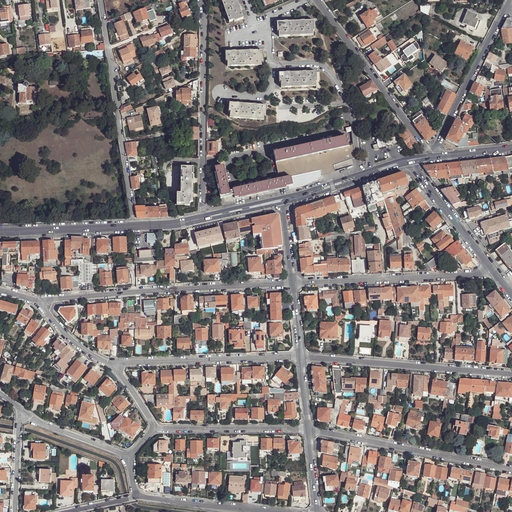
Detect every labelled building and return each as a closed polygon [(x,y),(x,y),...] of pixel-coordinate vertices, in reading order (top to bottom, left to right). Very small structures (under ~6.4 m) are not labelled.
[(45,0),(46,9),(57,8),(56,1),(55,1),(54,0),(45,0)] [(84,0),(74,0),(76,11),(86,9),(84,0)] [(92,0),(84,0),(86,9),(90,9),(90,6),(93,6),(92,0)] [(236,19),(237,20),(243,18),(240,9),(238,6),(236,0),(221,0),(229,22),(233,20),(236,19)] [(357,0),(346,6),(347,9),(359,3),(357,0)] [(185,7),(183,3),(183,2),(179,4),(181,9),(179,10),(182,18),(190,14),(187,7),(187,6),(185,7)] [(420,13),(428,17),(429,15),(427,14),(430,4),(420,4),(420,13)] [(20,18),(27,17),(30,16),(28,5),(18,7),(20,18)] [(133,13),(135,17),(137,24),(149,19),(150,22),(157,20),(153,12),(153,10),(151,11),(150,7),(149,6),(144,8),(144,9),(133,13)] [(378,17),(373,10),(371,11),(369,12),(374,20),(376,19),(376,18),(378,17)] [(133,13),(132,11),(124,14),(126,19),(126,20),(135,17),(133,13)] [(374,20),(369,12),(369,11),(359,17),(366,27),(372,23),(375,21),(374,20)] [(477,15),(467,11),(462,24),(474,29),(478,20),(476,19),(477,15)] [(4,12),(0,12),(0,23),(7,23),(8,23),(7,12),(4,12)] [(507,19),(501,30),(503,44),(511,43),(511,29),(511,19),(507,19)] [(129,37),(122,21),(114,24),(116,30),(117,29),(118,31),(117,32),(120,41),(129,37)] [(278,29),(279,32),(279,37),(313,35),(313,31),(313,28),(314,27),(314,21),(304,21),(300,21),(287,22),(284,22),(277,22),(277,29),(278,29)] [(158,30),(160,35),(162,38),(173,34),(170,25),(158,30)] [(81,38),(79,38),(80,43),(93,42),(92,31),(82,32),(81,32),(81,38)] [(369,31),(360,37),(366,46),(375,40),(369,31)] [(51,43),(49,34),(40,35),(38,36),(40,46),(51,45),(51,43)] [(158,43),(156,37),(155,34),(149,37),(146,38),(146,36),(140,39),(144,48),(150,46),(158,43)] [(393,43),(397,50),(410,40),(406,34),(393,43)] [(79,38),(79,35),(68,37),(69,48),(75,47),(75,46),(80,45),(80,43),(79,38)] [(387,44),(392,53),(397,50),(393,43),(388,35),(383,38),(387,44)] [(185,36),(184,47),(185,47),(195,47),(196,47),(196,38),(196,37),(185,36)] [(366,46),(360,37),(357,38),(363,48),(366,46)] [(362,52),(364,55),(369,51),(369,52),(380,46),(381,47),(382,46),(383,46),(387,44),(383,38),(379,40),(362,52)] [(461,42),(458,49),(456,51),(455,54),(468,60),(470,55),(472,51),(473,48),(474,47),(461,41),(461,42)] [(54,44),(51,45),(52,53),(55,53),(55,52),(59,51),(59,50),(65,50),(64,44),(62,44),(62,42),(54,43),(54,44)] [(123,63),(132,59),(132,58),(136,57),(132,44),(127,46),(127,48),(124,50),(118,52),(123,63)] [(2,46),(0,46),(0,56),(8,55),(7,45),(2,46)] [(195,47),(185,47),(185,52),(185,56),(182,56),(182,57),(182,60),(182,61),(185,61),(186,60),(186,57),(195,57),(195,47)] [(16,57),(25,56),(23,48),(15,50),(16,57)] [(149,58),(148,59),(149,61),(151,65),(153,67),(153,68),(154,68),(158,66),(161,65),(158,61),(166,55),(162,49),(150,57),(149,58)] [(261,65),(261,60),(261,57),(263,57),(263,51),(252,51),(249,51),(235,51),(232,51),(225,52),(226,58),(227,58),(227,61),(227,66),(261,65)] [(368,56),(374,65),(381,60),(375,51),(368,56)] [(489,53),(487,59),(494,63),(497,64),(500,59),(489,53)] [(407,54),(402,57),(405,61),(405,62),(406,63),(411,60),(407,54)] [(440,60),(436,66),(443,71),(445,68),(445,67),(446,68),(449,64),(436,55),(430,64),(435,68),(435,67),(431,64),(436,56),(440,60)] [(435,67),(436,66),(440,60),(436,56),(431,64),(435,67)] [(372,67),(374,70),(377,68),(381,73),(390,66),(385,58),(381,60),(374,65),(372,67)] [(490,71),(492,65),(485,62),(482,67),(490,71)] [(158,66),(154,68),(156,74),(161,72),(162,76),(172,72),(169,66),(160,70),(158,66)] [(183,69),(177,72),(180,78),(186,75),(183,69)] [(494,79),(504,81),(506,72),(497,70),(496,70),(495,73),(494,79)] [(315,86),(315,81),(315,78),(316,78),(316,72),(306,72),(302,72),(289,73),(286,73),(279,73),(279,80),(281,80),(281,83),(281,88),(315,86)] [(139,81),(143,79),(140,74),(136,77),(134,74),(127,79),(132,86),(139,81)] [(384,83),(387,87),(394,82),(399,78),(396,74),(384,83)] [(404,75),(399,78),(394,82),(396,86),(395,87),(400,94),(403,92),(412,86),(404,75)] [(167,90),(176,86),(173,80),(171,76),(163,80),(165,84),(164,84),(167,90)] [(199,91),(199,80),(191,84),(193,87),(193,91),(199,91)] [(441,86),(445,88),(448,89),(451,83),(445,80),(441,86)] [(378,90),(372,81),(370,82),(359,88),(362,94),(363,95),(364,97),(372,93),(378,90)] [(474,83),(469,93),(479,97),(484,88),(474,83)] [(34,89),(31,89),(27,89),(27,88),(28,87),(28,86),(28,85),(27,84),(26,84),(24,84),(24,86),(18,85),(18,94),(20,94),(19,104),(26,105),(26,102),(33,103),(34,89)] [(361,94),(362,94),(359,88),(353,91),(356,97),(361,95),(361,94)] [(181,91),(180,91),(176,92),(176,101),(184,101),(190,101),(191,101),(191,90),(181,89),(181,91)] [(442,100),(451,105),(456,96),(445,90),(440,99),(440,100),(442,100)] [(165,95),(164,95),(151,101),(153,105),(166,102),(165,95)] [(446,115),(451,105),(442,100),(437,109),(437,110),(446,115)] [(502,100),(490,102),(489,102),(490,109),(493,109),(494,112),(500,112),(500,108),(503,108),(502,100)] [(129,103),(123,106),(126,111),(132,109),(129,103)] [(264,120),(264,116),(264,112),(266,113),(266,106),(256,105),(253,105),(239,104),(236,103),(229,103),(229,110),(230,110),(230,113),(230,118),(264,120)] [(471,104),(463,105),(460,112),(472,110),(471,104)] [(137,113),(144,110),(143,105),(135,109),(137,113)] [(160,117),(158,107),(147,109),(151,126),(161,124),(160,121),(160,120),(159,121),(159,119),(160,117)] [(129,129),(135,128),(143,126),(141,115),(127,118),(129,129)] [(412,122),(426,141),(435,134),(432,130),(428,125),(424,119),(421,115),(414,120),(412,122)] [(469,127),(471,128),(475,119),(466,115),(463,119),(461,124),(469,127)] [(434,120),(428,125),(432,130),(438,126),(434,120)] [(466,135),(469,127),(461,124),(455,120),(445,140),(450,142),(458,146),(464,134),(466,135)] [(198,140),(198,128),(188,128),(188,140),(198,140)] [(418,145),(406,128),(402,130),(403,131),(399,134),(409,148),(411,146),(413,148),(418,145)] [(459,147),(467,147),(467,140),(466,135),(464,134),(458,146),(459,147)] [(478,146),(477,134),(473,134),(473,139),(467,140),(467,147),(478,146)] [(377,145),(379,149),(392,144),(389,135),(376,139),(377,145)] [(273,153),(275,162),(348,146),(348,144),(346,137),(273,153)] [(137,157),(136,142),(126,143),(126,150),(127,152),(127,157),(137,157)] [(207,142),(207,155),(220,155),(220,152),(217,152),(217,142),(207,142)] [(292,185),(293,187),(301,185),(329,174),(335,172),(334,168),(333,165),(355,158),(353,143),(348,144),(348,146),(275,162),(278,177),(290,174),(291,177),(292,185)] [(198,156),(198,146),(190,146),(190,157),(192,156),(198,156)] [(505,158),(490,159),(493,172),(504,171),(508,170),(508,169),(505,158)] [(490,159),(475,161),(478,174),(479,176),(479,177),(480,180),(495,178),(494,176),(494,175),(494,174),(493,172),(490,159)] [(475,161),(460,162),(463,175),(469,175),(478,174),(475,161)] [(460,162),(446,164),(449,176),(460,175),(463,175),(460,162)] [(446,164),(435,165),(438,178),(438,179),(447,178),(449,178),(449,176),(446,164)] [(431,178),(439,189),(443,186),(436,179),(438,179),(438,178),(435,165),(423,166),(431,178)] [(221,197),(230,195),(229,192),(224,166),(215,168),(221,197)] [(184,204),(189,204),(190,204),(190,203),(191,202),(192,202),(191,197),(192,193),(192,182),(192,179),(192,167),(181,167),(181,171),(182,171),(182,179),(181,179),(181,182),(182,182),(182,190),(181,190),(181,193),(181,194),(184,194),(184,197),(184,199),(177,198),(177,204),(184,204)] [(405,169),(391,173),(392,177),(404,173),(408,185),(414,182),(405,169)] [(377,182),(381,194),(407,185),(408,185),(404,173),(392,177),(390,177),(385,179),(377,182)] [(460,175),(449,176),(449,178),(450,180),(458,179),(459,185),(465,184),(464,178),(461,179),(460,175)] [(131,178),(132,190),(140,189),(138,177),(131,178)] [(274,189),(292,185),(291,177),(279,179),(233,189),(233,191),(234,194),(235,198),(274,189)] [(377,182),(362,187),(367,205),(368,206),(368,207),(369,210),(376,207),(375,204),(374,202),(382,199),(381,194),(377,182)] [(383,201),(397,196),(396,194),(401,192),(405,199),(410,195),(407,185),(381,194),(382,199),(383,201)] [(367,205),(362,187),(350,191),(355,209),(365,205),(367,205)] [(445,189),(441,190),(449,201),(453,199),(457,197),(461,196),(453,187),(445,189)] [(405,199),(408,202),(419,193),(416,190),(410,195),(405,199)] [(346,199),(349,210),(355,209),(350,191),(344,193),(346,199)] [(424,201),(430,208),(433,206),(422,191),(419,193),(424,201)] [(397,196),(400,208),(408,202),(405,199),(401,192),(396,194),(397,196)] [(419,193),(408,202),(412,207),(414,209),(419,205),(424,201),(419,193)] [(395,236),(396,239),(398,237),(401,234),(407,230),(408,230),(406,225),(403,216),(400,208),(397,196),(383,201),(387,214),(388,215),(388,217),(391,226),(395,236)] [(327,213),(337,209),(335,203),(333,197),(330,198),(322,201),(326,215),(327,214),(327,213)] [(492,211),(508,207),(506,200),(491,204),(492,211)] [(314,219),(326,215),(322,201),(310,205),(314,219)] [(419,205),(424,212),(430,208),(424,201),(419,205)] [(400,208),(403,216),(408,213),(406,211),(412,207),(408,202),(400,208)] [(310,240),(308,228),(306,228),(306,227),(307,227),(306,220),(313,219),(314,219),(310,205),(297,209),(295,212),(297,228),(298,242),(310,240)] [(482,213),(480,206),(467,210),(469,220),(479,217),(478,214),(482,213)] [(137,219),(148,218),(147,208),(135,209),(137,218),(137,219)] [(148,218),(161,218),(160,211),(159,208),(147,208),(148,218)] [(278,247),(282,246),(279,215),(272,210),(269,211),(251,215),(251,220),(252,231),(253,234),(253,235),(261,234),(263,250),(264,250),(271,249),(278,249),(278,247)] [(433,229),(441,222),(438,219),(433,213),(425,221),(433,229)] [(497,231),(510,227),(506,215),(480,224),(482,229),(483,229),(485,233),(487,232),(489,239),(499,236),(497,231)] [(348,229),(354,227),(351,216),(340,219),(344,230),(348,229)] [(385,228),(391,226),(388,217),(381,220),(385,228)] [(251,220),(237,223),(239,234),(250,232),(252,231),(251,220)] [(239,234),(237,223),(223,226),(225,239),(233,237),(234,240),(237,239),(237,242),(240,241),(239,235),(239,234)] [(389,239),(395,236),(391,226),(385,228),(389,239)] [(196,233),(195,234),(196,237),(197,241),(198,246),(223,240),(220,228),(196,233)] [(407,230),(401,234),(402,247),(405,247),(406,244),(413,240),(412,238),(410,235),(407,230)] [(440,251),(445,247),(452,242),(448,237),(447,237),(443,232),(432,240),(440,251)] [(366,256),(365,246),(365,244),(365,240),(365,237),(361,237),(361,235),(354,236),(354,238),(349,238),(351,257),(366,256)] [(83,249),(83,239),(83,237),(71,237),(71,241),(71,249),(83,249)] [(113,239),(109,239),(109,253),(126,252),(126,238),(113,239)] [(109,253),(109,239),(97,239),(97,246),(97,252),(109,253)] [(39,241),(21,242),(22,254),(30,253),(39,253),(39,241)] [(53,241),(43,241),(44,260),(55,260),(54,253),(54,244),(54,241),(53,241)] [(71,241),(65,241),(65,257),(71,257),(73,257),(73,253),(71,253),(71,249),(71,241)] [(16,242),(3,243),(2,258),(2,267),(2,271),(7,271),(7,254),(8,253),(16,253),(16,252),(16,248),(16,242)] [(187,261),(187,256),(198,255),(197,250),(188,251),(187,242),(181,242),(182,245),(175,246),(175,250),(165,250),(165,261),(165,266),(175,266),(175,265),(181,265),(181,267),(181,271),(189,270),(193,270),(192,260),(187,261)] [(299,245),(300,259),(310,258),(309,256),(308,248),(308,247),(310,247),(310,242),(305,243),(305,244),(299,245)] [(463,251),(456,242),(446,250),(453,258),(454,257),(457,255),(465,264),(465,265),(471,261),(471,260),(463,251)] [(511,252),(505,243),(496,250),(511,271),(511,252)] [(218,251),(218,254),(221,253),(226,253),(227,253),(226,245),(224,246),(225,251),(218,251)] [(463,251),(471,260),(475,266),(477,265),(465,249),(463,251)] [(156,250),(134,252),(134,262),(156,261),(156,250)] [(453,258),(446,250),(442,253),(444,255),(449,261),(453,258)] [(374,253),(368,253),(370,271),(381,271),(379,253),(374,253)] [(390,269),(401,269),(400,255),(389,256),(390,269)] [(461,266),(465,264),(457,255),(454,257),(455,258),(458,262),(461,266)] [(71,257),(65,257),(65,267),(79,266),(79,260),(73,261),(73,257),(71,257)] [(412,268),(412,258),(406,258),(406,257),(404,257),(404,269),(412,268)] [(266,267),(265,265),(261,265),(260,258),(248,259),(249,273),(262,272),(262,275),(266,275),(266,267)] [(310,258),(300,259),(301,271),(304,273),(314,273),(313,266),(312,258),(311,258),(310,258)] [(211,260),(208,260),(204,261),(205,273),(219,272),(219,266),(219,259),(211,260)] [(337,259),(327,260),(327,263),(327,272),(339,272),(339,260),(338,259),(337,259)] [(433,259),(427,264),(430,270),(437,266),(435,263),(433,259)] [(79,260),(79,266),(79,273),(79,277),(79,280),(79,283),(84,283),(91,283),(91,278),(96,278),(97,264),(92,265),(84,265),(84,260),(79,260)] [(349,260),(339,260),(339,272),(349,271),(349,265),(349,260)] [(469,269),(471,269),(475,266),(471,260),(471,261),(465,265),(469,269)] [(165,261),(156,261),(156,265),(156,269),(166,269),(165,266),(165,261)] [(152,274),(156,274),(156,269),(156,265),(137,266),(137,274),(136,278),(142,277),(142,275),(145,275),(146,275),(146,274),(152,273),(152,274)] [(175,268),(175,266),(165,266),(166,269),(165,273),(170,273),(170,279),(170,284),(175,284),(175,268)] [(268,267),(266,267),(266,275),(280,274),(281,273),(281,266),(268,267)] [(30,268),(29,274),(18,273),(17,275),(29,276),(29,282),(33,282),(33,277),(36,277),(35,270),(35,269),(30,268)] [(51,268),(44,269),(41,269),(42,274),(40,274),(40,283),(45,282),(45,280),(51,280),(51,282),(56,281),(56,273),(52,273),(51,268)] [(117,275),(129,274),(128,270),(128,268),(117,269),(117,271),(116,271),(117,277),(117,275)] [(104,269),(99,270),(101,286),(112,285),(111,273),(104,273),(104,269)] [(129,283),(129,274),(117,275),(117,277),(117,284),(119,284),(120,285),(121,285),(123,284),(124,284),(125,284),(127,284),(128,283),(129,283)] [(29,276),(17,275),(17,285),(22,286),(22,287),(28,287),(28,289),(33,289),(33,282),(29,282),(29,276)] [(79,291),(79,287),(79,283),(79,280),(79,277),(74,278),(74,281),(72,281),(71,277),(60,278),(61,289),(72,288),(72,292),(74,291),(79,291)] [(385,285),(380,285),(381,288),(380,289),(381,299),(392,299),(392,288),(385,288),(385,285)] [(443,294),(443,296),(446,296),(448,296),(453,296),(453,286),(443,286),(443,294)] [(408,303),(411,303),(411,287),(398,288),(398,303),(402,303),(408,303)] [(411,303),(419,302),(419,298),(418,287),(411,287),(411,303)] [(418,287),(419,298),(421,298),(430,298),(430,287),(418,287)] [(378,300),(381,300),(381,299),(380,289),(368,289),(369,301),(378,300)] [(323,294),(319,295),(320,301),(323,301),(323,299),(332,298),(333,307),(340,306),(338,291),(323,292),(323,294)] [(345,309),(354,308),(354,302),(353,291),(343,292),(345,309)] [(365,291),(354,292),(355,302),(355,303),(356,302),(366,302),(365,291)] [(489,302),(493,308),(502,301),(495,291),(490,295),(486,298),(489,302)] [(271,321),(282,321),(281,293),(270,294),(271,305),(271,315),(271,321)] [(440,310),(443,310),(443,307),(448,307),(448,296),(446,296),(443,296),(443,294),(438,294),(438,306),(439,309),(440,310)] [(242,295),(231,296),(232,311),(243,311),(243,305),(242,296),(242,295)] [(302,296),(303,306),(305,305),(306,310),(317,309),(316,295),(302,296)] [(475,295),(462,295),(463,308),(464,308),(476,308),(475,295)] [(215,306),(215,308),(226,308),(226,303),(226,296),(215,297),(215,306)] [(205,307),(215,306),(215,297),(199,298),(199,302),(200,308),(200,309),(205,309),(205,307)] [(255,308),(259,308),(259,297),(252,298),(252,297),(247,297),(248,308),(255,308)] [(192,298),(181,299),(182,311),(193,311),(193,308),(193,302),(192,298)] [(157,300),(157,310),(160,310),(168,309),(168,299),(157,300)] [(155,312),(157,312),(157,310),(157,300),(149,301),(149,302),(143,303),(144,313),(145,313),(155,312)] [(502,301),(493,308),(501,318),(510,311),(502,301)] [(8,303),(5,312),(15,315),(18,307),(8,303)] [(92,314),(92,315),(107,314),(107,304),(92,305),(92,314)] [(109,305),(109,313),(120,313),(120,304),(115,304),(115,305),(109,305)] [(76,318),(75,307),(64,307),(60,308),(58,312),(61,315),(69,324),(76,318)] [(17,319),(26,325),(33,313),(29,310),(28,312),(23,309),(17,319)] [(136,327),(141,327),(141,317),(136,317),(136,314),(130,314),(130,317),(125,317),(125,319),(125,323),(129,323),(129,322),(136,322),(136,324),(136,327)] [(511,333),(511,332),(511,314),(507,319),(508,320),(503,324),(511,333)] [(154,325),(157,325),(157,321),(146,322),(146,317),(141,317),(141,327),(145,326),(148,326),(151,326),(154,325)] [(24,327),(26,325),(17,319),(15,322),(24,327)] [(483,321),(483,322),(489,331),(492,328),(485,319),(483,321)] [(31,320),(26,329),(33,333),(38,324),(31,320)] [(396,325),(395,339),(399,339),(399,337),(407,338),(411,338),(412,326),(412,322),(408,322),(408,326),(398,325),(396,325)] [(324,339),(330,338),(336,338),(336,323),(320,323),(320,339),(324,339)] [(384,336),(390,337),(390,333),(390,329),(391,326),(391,324),(379,323),(378,338),(383,338),(384,336)] [(444,323),(441,323),(440,333),(451,334),(451,332),(452,323),(444,323)] [(92,336),(92,331),(92,327),(92,324),(83,324),(81,324),(81,335),(92,336)] [(281,332),(281,327),(281,324),(270,325),(270,328),(271,336),(277,335),(277,337),(282,337),(281,332)] [(223,325),(213,326),(213,338),(223,338),(223,325)] [(359,338),(360,339),(365,339),(365,337),(371,338),(372,327),(360,326),(359,338)] [(41,344),(44,340),(50,333),(43,327),(33,341),(39,346),(41,344)] [(171,327),(158,327),(158,338),(171,338),(171,327)] [(492,328),(489,331),(489,334),(489,336),(489,337),(488,344),(488,347),(491,347),(499,347),(499,344),(497,340),(495,340),(495,338),(494,336),(497,334),(495,331),(493,328),(492,328)] [(26,329),(24,332),(31,337),(33,333),(26,329)] [(207,329),(196,329),(196,341),(207,340),(207,329)] [(429,340),(430,330),(418,329),(417,339),(429,340)] [(141,330),(135,330),(135,337),(135,338),(140,338),(140,336),(145,336),(145,330),(141,330)] [(140,336),(140,338),(140,340),(149,340),(151,338),(150,336),(151,330),(145,330),(145,336),(140,336)] [(242,340),(242,330),(229,331),(230,343),(234,343),(242,343),(242,340)] [(259,333),(256,333),(255,336),(254,336),(254,341),(255,341),(256,341),(256,345),(264,345),(263,331),(263,330),(261,330),(258,330),(259,333)] [(283,332),(281,332),(282,337),(277,337),(277,335),(271,336),(271,339),(271,341),(284,341),(283,332)] [(102,336),(100,336),(98,336),(98,347),(100,348),(102,348),(106,348),(106,350),(110,350),(111,344),(111,341),(111,336),(102,336)] [(131,346),(131,337),(129,337),(125,337),(123,337),(122,345),(131,346)] [(190,345),(190,339),(177,339),(177,349),(190,349),(190,345)] [(55,347),(61,352),(65,347),(58,340),(53,345),(55,347)] [(52,356),(55,359),(56,358),(58,356),(60,353),(61,352),(55,347),(53,349),(56,351),(52,356)] [(60,353),(58,356),(66,363),(74,355),(65,347),(61,352),(60,353)] [(502,364),(503,351),(499,350),(499,347),(491,347),(489,363),(502,364)] [(474,351),(455,349),(455,350),(454,360),(473,362),(474,351)] [(484,363),(485,351),(478,351),(478,349),(477,349),(476,362),(484,363)] [(58,356),(56,358),(64,365),(66,363),(58,356)] [(68,373),(77,380),(87,368),(77,360),(67,373),(68,373)] [(0,381),(9,384),(9,383),(12,374),(14,368),(5,365),(0,381)] [(14,368),(12,374),(15,375),(19,375),(18,377),(29,380),(29,378),(33,379),(35,373),(30,371),(14,367),(14,368)] [(247,377),(253,377),(253,367),(242,368),(242,373),(242,380),(245,380),(246,380),(247,377)] [(253,377),(253,379),(257,379),(259,379),(264,379),(264,368),(253,367),(253,377)] [(312,367),(313,375),(319,375),(319,377),(324,376),(323,368),(315,368),(312,367)] [(216,368),(206,368),(206,378),(216,378),(216,368)] [(272,379),(277,384),(279,384),(280,384),(282,381),(285,384),(292,375),(288,371),(287,372),(282,368),(272,379)] [(84,379),(89,382),(93,386),(100,376),(99,375),(95,373),(96,372),(92,369),(84,379)] [(221,369),(222,381),(233,381),(233,376),(233,370),(233,369),(232,369),(221,369)] [(335,394),(342,393),(342,389),(341,380),(340,370),(332,369),(333,375),(334,386),(335,394)] [(190,370),(190,381),(201,380),(201,370),(190,370)] [(161,383),(174,383),(174,381),(174,371),(161,371),(161,372),(161,380),(161,383)] [(174,371),(174,381),(176,381),(186,381),(185,371),(174,371)] [(76,381),(77,380),(68,373),(67,374),(73,379),(76,381)] [(149,384),(151,384),(155,384),(155,375),(148,375),(148,373),(142,374),(143,385),(149,384)] [(370,373),(369,385),(376,386),(379,386),(380,373),(370,373)] [(392,386),(396,386),(397,375),(388,374),(387,391),(392,392),(392,386)] [(313,375),(313,376),(314,384),(314,392),(316,392),(325,394),(325,385),(324,376),(319,377),(319,375),(313,375)] [(397,375),(396,386),(407,387),(408,375),(397,375)] [(418,387),(423,387),(424,377),(414,376),(414,387),(418,387)] [(351,390),(355,390),(356,379),(351,379),(351,380),(344,379),(344,380),(344,389),(351,390)] [(355,390),(355,392),(363,393),(363,388),(365,388),(366,379),(356,379),(355,390)] [(438,396),(444,397),(444,396),(446,383),(436,381),(436,380),(434,379),(433,381),(432,381),(430,395),(438,396)] [(110,385),(111,383),(109,382),(107,380),(99,389),(106,395),(109,397),(115,390),(110,385)] [(468,392),(470,392),(472,381),(461,380),(459,391),(468,392)] [(446,383),(444,396),(454,397),(456,384),(450,383),(449,382),(447,381),(446,383)] [(471,392),(484,393),(484,392),(485,382),(472,381),(470,392),(471,392)] [(485,382),(484,392),(493,393),(494,386),(494,383),(485,382)] [(510,398),(511,398),(511,384),(498,383),(496,397),(510,398)] [(35,385),(33,398),(39,399),(39,400),(43,400),(44,401),(46,387),(35,385)] [(154,395),(155,395),(155,387),(151,387),(149,387),(137,387),(142,395),(154,395)] [(420,397),(423,398),(423,392),(423,387),(418,387),(414,387),(413,395),(420,395),(420,397)] [(103,398),(106,395),(99,389),(95,394),(98,396),(99,395),(103,398)] [(57,396),(57,392),(52,391),(50,404),(54,405),(61,406),(62,397),(57,396)] [(265,400),(268,400),(280,400),(280,402),(284,402),(284,400),(284,396),(284,393),(277,393),(274,393),(274,394),(274,398),(269,398),(269,394),(269,393),(265,394),(265,398),(265,400)] [(65,403),(69,404),(75,405),(77,397),(67,395),(65,403)] [(90,403),(91,398),(86,395),(85,395),(83,403),(92,404),(92,403),(90,403)] [(154,403),(154,395),(142,395),(148,403),(154,403)] [(168,405),(168,395),(156,395),(157,405),(168,405)] [(113,403),(114,404),(120,410),(127,403),(120,396),(114,402),(113,403)] [(185,399),(185,397),(176,397),(174,397),(174,406),(174,407),(173,409),(183,409),(184,409),(185,399)] [(280,400),(268,400),(268,414),(277,414),(277,406),(280,406),(280,402),(280,400)] [(364,402),(358,401),(356,409),(363,410),(364,402)] [(92,404),(83,403),(82,402),(79,418),(85,419),(86,416),(92,418),(94,405),(92,404)] [(287,413),(284,413),(284,420),(289,419),(290,420),(294,420),(297,417),(296,412),(295,402),(294,402),(288,403),(287,403),(288,412),(287,413)] [(101,418),(105,418),(105,417),(104,411),(101,404),(96,406),(100,419),(101,418)] [(339,415),(341,405),(335,404),(333,409),(332,413),(329,413),(329,422),(331,422),(330,424),(337,425),(339,415)] [(104,411),(105,417),(112,409),(110,408),(108,406),(104,411)] [(183,409),(173,409),(173,418),(178,418),(178,419),(183,419),(183,409)] [(248,420),(248,409),(235,409),(235,420),(248,420)] [(263,409),(252,409),(252,420),(263,419),(263,409)] [(320,422),(329,422),(329,413),(329,409),(318,409),(318,416),(317,419),(320,422)] [(197,412),(191,412),(190,420),(197,420),(203,420),(203,414),(197,414),(197,412)] [(398,416),(388,413),(385,424),(395,426),(396,421),(398,416)] [(412,428),(418,429),(421,417),(409,414),(408,414),(406,425),(413,427),(412,428)] [(341,415),(339,415),(337,425),(348,427),(350,417),(341,415)] [(466,415),(462,415),(460,423),(468,424),(468,423),(470,416),(466,415)] [(119,429),(125,420),(119,416),(111,424),(119,429)] [(381,431),(382,426),(384,418),(374,416),(371,426),(377,428),(376,430),(381,432),(381,431)] [(472,416),(470,416),(468,423),(475,425),(477,417),(472,416)] [(139,427),(126,418),(125,420),(119,429),(126,433),(133,437),(139,427)] [(360,422),(354,420),(352,428),(363,431),(365,423),(360,422)] [(440,425),(436,424),(430,422),(428,435),(433,436),(438,437),(439,434),(440,426),(440,425)] [(468,424),(460,423),(456,422),(455,427),(457,427),(456,432),(459,432),(459,434),(465,436),(467,429),(468,424)] [(108,428),(107,425),(107,424),(103,425),(103,424),(102,425),(103,439),(108,441),(111,442),(108,428)] [(491,437),(490,439),(497,440),(500,428),(487,426),(486,431),(488,431),(488,436),(491,437)] [(214,449),(215,449),(218,449),(219,440),(207,439),(207,449),(210,449),(214,449)] [(267,451),(272,451),(272,439),(261,439),(261,451),(264,451),(267,451)] [(279,448),(284,448),(284,439),(275,439),(275,448),(279,448)] [(168,441),(158,441),(153,446),(154,453),(168,453),(168,441)] [(185,441),(176,441),(176,451),(184,451),(185,441)] [(293,443),(293,441),(288,442),(289,455),(290,455),(300,454),(301,454),(300,443),(296,443),(293,443)] [(321,442),(321,453),(332,455),(332,453),(333,449),(337,450),(338,445),(322,441),(321,442)] [(191,454),(202,454),(202,442),(191,442),(191,454)] [(246,451),(246,447),(246,442),(240,442),(240,443),(233,443),(233,448),(232,448),(232,453),(233,453),(233,458),(246,458),(246,451)] [(34,453),(33,459),(45,459),(45,445),(32,444),(31,450),(34,451),(34,453)] [(348,459),(359,462),(361,449),(350,447),(349,454),(348,459)] [(367,463),(372,464),(375,464),(377,453),(369,452),(367,463)] [(322,466),(336,469),(337,458),(323,455),(322,466)] [(387,473),(389,467),(389,463),(390,459),(381,457),(378,468),(383,469),(382,472),(387,473)] [(420,464),(414,463),(414,464),(408,463),(407,468),(407,471),(406,475),(418,477),(420,464)] [(148,478),(161,479),(161,465),(153,465),(153,467),(149,467),(148,478)] [(423,477),(435,479),(436,467),(425,465),(423,477)] [(436,467),(435,479),(445,480),(447,469),(436,467)] [(449,478),(460,480),(462,470),(451,468),(449,478)] [(51,470),(46,470),(39,470),(39,474),(39,483),(39,482),(44,482),(50,482),(51,482),(51,474),(51,470)] [(462,470),(460,480),(469,482),(471,482),(473,472),(462,470)] [(389,481),(400,483),(401,472),(391,471),(390,473),(390,476),(389,481)] [(178,475),(175,475),(175,483),(188,483),(188,475),(185,475),(185,472),(178,472),(178,475)] [(193,472),(193,473),(193,484),(199,484),(199,489),(204,489),(205,478),(207,478),(208,473),(195,472),(193,472)] [(213,484),(217,484),(220,484),(221,473),(209,473),(209,484),(213,484)] [(474,484),(483,486),(485,477),(486,474),(476,473),(474,484)] [(93,492),(93,487),(93,476),(82,476),(83,492),(93,492)] [(234,490),(244,491),(245,478),(229,476),(228,493),(233,493),(234,490)] [(328,487),(332,487),(335,486),(338,486),(337,476),(326,477),(326,481),(324,481),(325,491),(328,491),(328,487)] [(483,486),(483,488),(494,490),(496,479),(485,477),(483,486)] [(506,491),(509,492),(509,491),(511,481),(499,478),(497,489),(506,491)] [(346,489),(353,491),(354,491),(356,481),(347,480),(347,479),(347,481),(345,489),(346,489)] [(109,491),(114,491),(114,481),(101,481),(101,491),(103,491),(109,491)] [(253,484),(261,484),(261,482),(258,482),(253,482),(250,481),(249,494),(252,494),(253,484)] [(72,482),(71,482),(61,482),(61,496),(72,496),(72,488),(72,482)] [(260,494),(261,484),(253,484),(252,494),(249,494),(248,493),(248,495),(247,503),(252,504),(253,494),(260,494)] [(289,491),(290,484),(285,484),(284,486),(279,486),(278,496),(288,497),(288,491),(289,491)] [(367,498),(370,487),(360,484),(358,496),(362,497),(366,498),(367,498)] [(270,485),(266,485),(265,495),(275,495),(276,486),(270,485)] [(303,486),(295,487),(292,487),(293,497),(300,496),(300,497),(306,497),(304,486),(303,486)] [(381,498),(386,499),(387,500),(389,490),(380,487),(377,497),(381,498)] [(456,502),(456,505),(463,508),(467,509),(468,503),(464,502),(462,502),(463,498),(460,498),(461,492),(460,492),(458,491),(456,501),(456,502)] [(32,493),(25,493),(25,509),(35,510),(36,497),(32,497),(32,493)] [(431,498),(428,498),(426,506),(437,508),(437,506),(439,500),(431,498)] [(398,511),(401,502),(396,500),(391,499),(388,509),(398,511)] [(399,511),(408,511),(411,503),(402,501),(399,511)]
